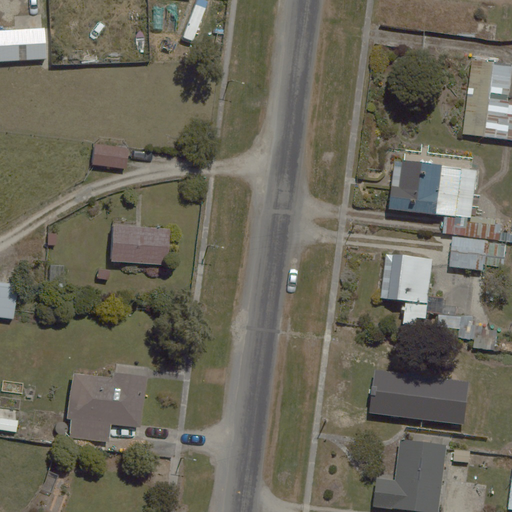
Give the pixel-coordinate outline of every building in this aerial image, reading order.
[(48,28),(0,30),(0,59),(49,57),(48,28)] [(94,144),(92,165),(132,168),(134,147),(94,144)] [(403,188),(393,187),(390,211),(468,218),(473,218),(477,171),(445,168),(446,162),(407,158),(403,188)] [(481,223),(481,220),(470,219),(469,233),(455,232),(451,269),(485,271),(485,265),(509,267),(510,256),(511,256),(511,241),(504,241),(506,222),(486,220),(486,223),(481,223)] [(171,226),(112,224),(111,260),(170,262),(171,226)] [(434,257),(370,252),(367,297),(401,299),(400,322),(430,324),(434,257)] [(0,278),(0,313),(15,316),(19,281),(0,278)] [(114,376),(76,369),(65,434),(111,442),(114,421),(139,425),(148,370),(116,364),(114,376)] [(400,478),(377,474),(370,510),(380,511),(436,511),(448,444),(407,437),(400,478)]
